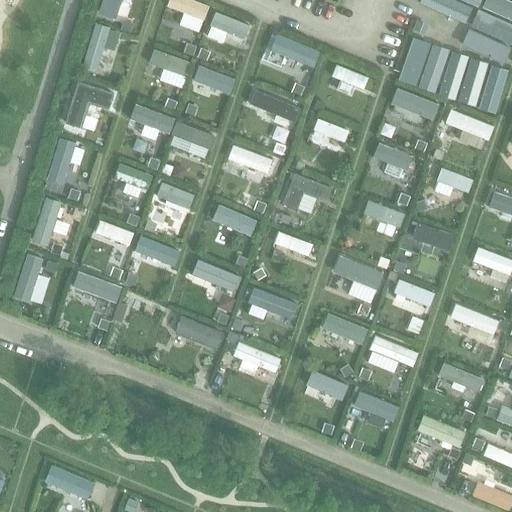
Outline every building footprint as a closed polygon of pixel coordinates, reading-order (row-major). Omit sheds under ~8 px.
[(117,0),(101,0),(97,13),(111,17),(117,0)] [(206,4),(196,0),(166,0),(165,4),(201,17),(206,4)] [(480,22),(486,10),(465,0),(438,0),(438,2),(480,22)] [(490,19),(511,26),(511,13),(494,7),(490,19)] [(247,21),(213,8),(208,23),(242,35),(247,21)] [(477,32),(511,48),(511,34),(483,20),(477,32)] [(116,28),(94,22),(81,62),(93,65),(100,45),(110,48),(116,28)] [(307,46),(267,29),(262,42),(302,59),(307,46)] [(448,80),(458,40),(421,30),(411,70),(448,80)] [(449,88),(497,103),(510,64),(495,59),(497,53),(463,43),(449,88)] [(186,44),(183,53),(192,56),(195,47),(186,44)] [(186,59),(151,46),(147,59),(182,72),(186,59)] [(200,49),(196,58),(205,62),(209,53),(200,49)] [(365,75),(334,62),(330,72),(361,85),(365,75)] [(230,78),(199,66),(194,78),(225,89),(230,78)] [(79,69),(76,78),(85,81),(88,72),(79,69)] [(75,81),(62,123),(78,128),(86,103),(107,110),(112,93),(75,81)] [(294,84),(291,92),(300,95),(302,87),(294,84)] [(438,102),(396,86),(390,100),(432,117),(438,102)] [(298,106),(252,87),(246,100),(292,119),(298,106)] [(167,99),(163,108),(172,112),(175,103),(167,99)] [(316,101),(313,109),(322,113),(325,105),(316,101)] [(170,116),(135,103),(130,117),(165,130),(170,116)] [(187,105),(184,113),(193,117),(196,108),(187,105)] [(491,123),(449,106),(443,120),(486,137),(491,123)] [(346,128),(315,116),(309,132),(320,136),(321,131),(342,139),(346,128)] [(213,133),(174,118),(169,132),(208,147),(213,133)] [(54,123),(52,132),(61,135),(63,126),(54,123)] [(70,139),(58,135),(45,175),(57,179),(70,139)] [(417,156),(379,141),(374,153),(413,168),(417,156)] [(419,141),(415,150),(423,153),(427,144),(419,141)] [(269,157),(230,142),(225,156),(264,171),(269,157)] [(276,144),(273,152),(281,156),(284,147),(276,144)] [(436,149),(433,158),(441,161),(444,153),(436,149)] [(149,159),(146,167),(155,171),(158,162),(149,159)] [(298,161),(295,169),(302,172),(305,164),(298,161)] [(150,175),(118,164),(114,175),(147,186),(150,175)] [(163,164),(160,173),(169,176),(172,168),(163,164)] [(471,177),(439,165),(434,178),(466,190),(471,177)] [(325,201),(330,187),(292,173),(280,204),(295,209),(301,192),(325,201)] [(191,192),(159,179),(154,193),(186,206),(191,192)] [(71,189),(68,197),(76,200),(79,192),(71,189)] [(511,197),(495,192),(490,205),(511,213),(511,197)] [(401,194),(397,203),(406,206),(410,198),(401,194)] [(59,200),(43,195),(29,238),(45,243),(59,200)] [(403,211),(365,197),(360,211),(397,225),(403,211)] [(423,201),(414,203),(417,212),(426,210),(423,201)] [(254,218),(216,202),(210,216),(248,233),(254,218)] [(256,202),(253,210),(262,214),(266,205),(256,202)] [(130,214),(126,223),(135,227),(138,218),(130,214)] [(282,215),(280,222),(288,225),(291,218),(282,215)] [(131,231),(97,218),(93,230),(126,243),(131,231)] [(446,231),(412,219),(408,234),(441,245),(446,231)] [(147,222),(144,229),(152,232),(155,225),(147,222)] [(310,241),(277,229),(273,241),(306,253),(310,241)] [(177,248),(139,234),(134,247),(172,262),(177,248)] [(53,243),(50,252),(58,255),(62,246),(53,243)] [(511,259),(511,257),(476,244),(471,259),(507,272),(511,259)] [(40,257),(24,252),(10,295),(26,300),(40,257)] [(237,275),(194,257),(188,272),(231,290),(237,275)] [(238,257),(235,265),(243,269),(247,260),(238,257)] [(376,269),(344,257),(340,269),(371,281),(376,269)] [(380,258),(377,266),(386,269),(389,261),(380,258)] [(48,261),(44,270),(53,273),(56,264),(48,261)] [(395,262),(392,271),(402,275),(405,266),(395,262)] [(113,268),(110,276),(118,280),(122,271),(113,268)] [(117,283),(77,269),(71,286),(111,299),(117,283)] [(261,269),(253,274),(257,281),(265,277),(261,269)] [(390,272),(387,280),(395,283),(398,276),(390,272)] [(128,275),(125,284),(134,287),(137,278),(128,275)] [(434,292),(399,279),(394,293),(429,306),(434,292)] [(295,300),(252,283),(246,297),(289,315),(295,300)] [(496,318),(453,300),(447,314),(491,332),(496,318)] [(135,342),(150,307),(135,301),(120,336),(135,342)] [(119,303),(113,321),(122,324),(128,306),(119,303)] [(360,305),(357,314),(366,318),(370,309),(360,305)] [(271,309),(266,321),(279,326),(284,314),(271,309)] [(365,327),(326,311),(320,326),(359,342),(365,327)] [(220,330),(178,313),(171,331),(213,348),(220,330)] [(220,314),(217,322),(225,326),(229,318),(220,314)] [(101,319),(97,328),(106,331),(109,322),(101,319)] [(234,320),(231,329),(239,332),(243,324),(234,320)] [(500,320),(497,329),(505,333),(509,324),(500,320)] [(229,333),(225,341),(234,345),(236,340),(237,336),(229,333)] [(410,350),(377,336),(373,347),(406,361),(410,350)] [(278,356),(236,340),(234,345),(231,353),(273,370),(278,356)] [(502,359),(499,368),(507,371),(511,362),(502,359)] [(481,376),(441,360),(436,372),(476,389),(481,376)] [(348,365),(340,370),(346,379),(354,374),(348,365)] [(341,380),(307,366),(301,379),(336,393),(341,380)] [(362,369),(359,377),(368,381),(371,373),(362,369)] [(344,387),(341,395),(350,399),(353,391),(344,387)] [(398,405),(361,390),(356,403),(392,418),(398,405)] [(511,408),(505,406),(500,420),(511,424),(511,408)] [(488,407),(485,416),(494,419),(497,410),(488,407)] [(465,410),(462,420),(470,423),(474,414),(465,410)] [(462,428),(423,412),(417,427),(456,443),(462,428)] [(476,437),(472,446),(480,449),(483,440),(476,437)] [(511,444),(493,437),(487,451),(511,461),(511,444)] [(353,438),(349,447),(359,451),(362,442),(353,438)] [(453,448),(449,457),(456,460),(460,451),(453,448)] [(466,454),(462,463),(471,466),(474,457),(466,454)] [(92,479),(52,465),(46,482),(87,495),(92,479)] [(511,494),(511,493),(476,479),(470,492),(506,508),(511,494)] [(129,499),(124,510),(128,511),(132,511),(137,502),(129,499)]
